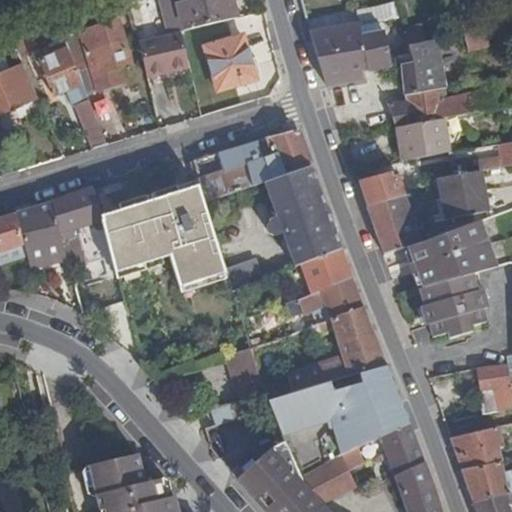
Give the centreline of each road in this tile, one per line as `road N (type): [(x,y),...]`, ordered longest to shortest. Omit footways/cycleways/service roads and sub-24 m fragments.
road 1 (residential): [(304,100),(456,511)]
road 2 (residential): [(304,100),(0,195)]
road 3 (residential): [(218,511),(107,383),(70,352),(0,327)]
